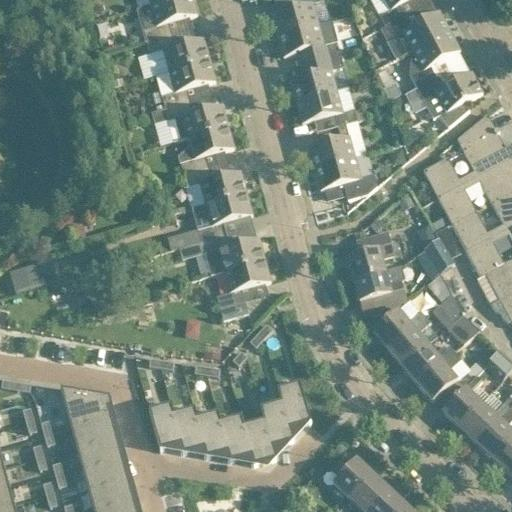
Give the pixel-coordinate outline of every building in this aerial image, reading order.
[(138,12),(147,45),(172,39),(169,27),(189,22),(198,19),(192,0),(181,0),(152,8),(138,12)] [(149,0),(152,8),(181,0),(149,0)] [(300,6),(301,10),(272,18),(278,39),(319,28),(313,6),(320,4),(319,0),(294,0),(296,7),(300,6)] [(386,30),(397,24),(404,20),(399,10),(416,0),(383,0),(390,12),(379,18),(386,30)] [(386,30),(381,32),(397,62),(413,54),(413,55),(450,35),(440,15),(435,18),(410,31),(404,20),(397,24),(386,30)] [(319,28),(278,39),(284,61),(296,58),(300,69),(341,58),(337,47),(337,46),(338,46),(332,25),(319,28)] [(410,57),(408,76),(411,81),(417,92),(437,81),(431,71),(457,57),(461,55),(450,35),(413,55),(413,56),(410,57)] [(150,57),(156,79),(170,75),(210,64),(204,42),(175,50),(172,39),(147,45),(150,57)] [(291,85),(297,106),(337,95),(331,74),(344,71),(341,58),(300,69),(303,81),(291,85)] [(210,64),(170,75),(156,79),(162,100),(165,112),(190,105),(187,94),(216,86),(210,64)] [(437,81),(417,92),(423,103),(427,110),(433,123),(439,120),(449,132),(470,114),(466,107),(483,97),(472,76),(468,78),(445,90),(440,80),(437,81)] [(122,81),(112,84),(114,91),(124,88),(122,81)] [(337,95),(297,106),(303,128),(313,125),(335,119),(339,130),(346,128),(357,125),(358,125),(357,124),(354,112),(343,116),(337,95)] [(174,145),(188,142),(228,131),(222,109),(214,111),(193,117),(190,105),(165,112),(149,117),(152,128),(168,123),(168,124),(174,145)] [(496,134),(488,119),(457,144),(474,176),(460,183),(448,162),(423,175),(438,202),(511,162),(511,147),(511,148),(511,150),(506,153),(499,139),(500,137),(499,134),(496,134)] [(346,128),(339,130),(342,142),(309,151),(315,173),(355,162),(346,128)] [(228,131),(188,142),(190,149),(178,160),(184,179),(209,172),(205,160),(234,152),(228,131)] [(348,205),(369,199),(378,191),(375,179),(361,182),(355,162),(315,173),(321,195),(344,188),(348,205)] [(477,215),(465,194),(480,186),(491,207),(511,196),(511,162),(438,202),(452,228),(477,215)] [(212,184),(209,172),(184,179),(187,191),(193,212),(206,208),(247,197),(241,176),(232,178),(212,184)] [(479,248),(511,230),(511,196),(491,207),(503,228),(488,236),(477,215),(452,228),(466,255),(479,248)] [(202,246),(227,239),(224,227),(253,219),(247,197),(206,208),(193,212),(202,246)] [(410,200),(397,206),(402,214),(414,208),(410,200)] [(378,220),(368,229),(373,235),(383,226),(378,220)] [(442,220),(431,226),(435,234),(446,228),(442,220)] [(83,228),(65,233),(69,245),(86,240),(83,228)] [(438,242),(439,243),(450,237),(446,229),(434,235),(438,242)] [(511,230),(479,248),(466,255),(481,282),(486,279),(505,268),(493,247),(508,239),(511,245),(511,230)] [(354,284),(385,275),(382,262),(395,259),(388,236),(356,245),(360,258),(348,261),(354,284)] [(225,275),(265,264),(259,242),(230,250),(227,239),(202,246),(211,278),(225,275)] [(424,251),(425,252),(439,275),(441,278),(453,267),(450,261),(439,243),(438,242),(437,242),(424,251)] [(271,286),(265,264),(225,275),(231,296),(217,300),(224,325),(249,318),(242,294),(271,286)] [(481,282),(478,284),(492,309),(511,298),(511,264),(505,268),(486,279),(481,282)] [(407,304),(402,285),(406,283),(403,270),(385,275),(354,284),(360,307),(373,304),(376,316),(402,309),(401,306),(407,304)] [(439,276),(429,285),(438,295),(446,288),(439,276)] [(149,296),(138,299),(141,308),(152,306),(149,296)] [(511,298),(492,309),(493,312),(510,326),(511,325),(511,327),(511,298)] [(433,316),(448,333),(464,320),(452,299),(433,316)] [(373,335),(388,353),(426,321),(421,316),(408,327),(398,314),(388,322),(373,335)] [(480,335),(464,320),(448,333),(464,349),(480,335)] [(388,353),(403,371),(428,350),(418,338),(431,327),(426,321),(388,353)] [(258,337),(264,343),(273,334),(267,329),(258,337)] [(264,343),(258,337),(250,346),(256,352),(264,343)] [(403,371),(418,388),(455,356),(451,350),(447,354),(442,348),(433,356),(428,350),(403,371)] [(488,368),(487,369),(493,374),(495,377),(503,385),(507,380),(511,375),(511,365),(499,354),(499,355),(488,368)] [(239,370),(247,361),(241,356),(233,365),(239,370)] [(460,362),(455,356),(418,388),(433,406),(438,402),(447,411),(465,392),(473,383),(464,375),(456,383),(447,373),(460,362)] [(161,372),(163,364),(151,363),(149,371),(161,372)] [(163,364),(161,372),(173,374),(174,366),(163,364)] [(207,379),(208,371),(196,370),(195,378),(207,379)] [(207,379),(219,381),(220,373),(208,371),(207,379)] [(443,416),(460,432),(482,408),(471,397),(483,385),(477,379),(473,383),(447,411),(443,416)] [(16,394),(17,386),(3,384),(2,392),(16,394)] [(30,396),(31,388),(17,386),(16,394),(30,396)] [(293,445),(294,445),(290,432),(310,427),(310,429),(312,427),(300,387),(279,393),(293,445)] [(61,393),(71,431),(111,420),(108,412),(113,411),(110,401),(61,393)] [(281,406),(261,412),(276,464),(276,463),(273,451),(293,445),(279,393),(278,393),(281,406)] [(494,419),(482,408),(460,432),(477,447),(510,411),(505,406),(494,419)] [(172,408),(171,409),(184,458),(204,452),(207,462),(208,461),(194,412),(174,418),(172,408)] [(510,411),(477,447),(493,463),(511,442),(511,435),(504,429),(511,420),(511,408),(510,411)] [(162,455),(162,453),(181,448),(184,458),(171,409),(149,414),(160,455),(162,455)] [(23,414),(26,426),(34,424),(31,412),(23,414)] [(194,412),(208,461),(228,456),(231,466),(231,465),(218,416),(198,422),(195,412),(194,412)] [(241,420),(255,469),(276,464),(261,412),(260,412),(264,424),(245,430),(242,420),(241,420)] [(219,416),(218,416),(231,465),(251,460),(254,470),(255,469),(241,420),(221,426),(219,416)] [(111,420),(71,431),(77,452),(116,442),(111,420)] [(37,435),(34,424),(26,426),(29,438),(37,435)] [(44,439),(52,437),(49,425),(41,427),(44,439)] [(55,448),(52,437),(44,439),(48,450),(55,448)] [(116,442),(77,452),(83,473),(122,462),(116,442)] [(511,442),(493,463),(510,479),(511,476),(511,442)] [(36,463),(44,461),(41,449),(33,451),(36,463)] [(351,503),(374,479),(356,463),(354,466),(346,459),(331,474),(339,482),(334,487),(351,503)] [(44,461),(36,463),(40,475),(48,473),(44,461)] [(122,462),(83,473),(89,495),(128,483),(122,462)] [(56,481),(64,478),(61,467),(53,469),(56,481)] [(0,492),(10,490),(5,472),(0,472),(0,492)] [(64,478),(56,481),(59,492),(67,490),(64,478)] [(374,479),(351,503),(360,511),(374,511),(390,495),(374,479)] [(104,511),(134,504),(128,483),(89,495),(93,511),(104,511)] [(47,500),(55,498),(51,486),(43,488),(47,500)] [(390,495),(374,511),(405,511),(407,511),(401,505),(408,497),(398,488),(399,487),(398,486),(390,495)] [(0,511),(15,509),(10,490),(0,492),(0,511)] [(55,498),(47,500),(50,511),(58,509),(55,498)]
